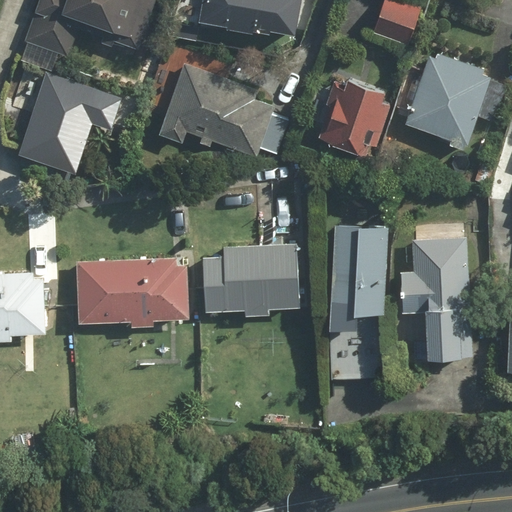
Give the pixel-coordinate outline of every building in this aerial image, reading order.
[(43,0),(31,36),(73,51),(84,22),(145,44),(161,0),(43,0)] [(303,25),(307,0),(211,0),(209,14),(280,26),(281,21),(303,25)] [(415,39),(426,2),(419,0),(388,0),(380,29),(415,39)] [(478,138),(498,72),(490,69),(492,63),(442,48),(441,52),(434,50),(413,118),(458,132),(456,139),(471,143),(473,137),(478,138)] [(264,84),(190,58),(166,129),(191,138),(195,126),(219,134),(265,150),(267,144),(283,150),(295,115),(279,110),(283,99),(262,92),(264,84)] [(52,66),(26,147),(83,166),(99,117),(118,123),(129,91),(52,66)] [(353,79),(340,75),(323,130),(375,146),(378,137),(385,139),(397,99),(390,97),(394,84),(355,73),(353,79)] [(399,217),(344,215),(341,304),(397,305),(399,217)] [(473,231),(417,234),(419,265),(407,266),(409,307),(434,306),(436,349),(474,347),(472,304),(477,304),(473,231)] [(210,256),(206,257),(209,304),(252,302),(253,309),(277,307),(276,301),(309,299),(306,236),(230,240),(231,250),(209,251),(210,256)] [(184,251),(83,255),(85,316),(137,314),(137,321),(162,320),(161,313),(196,312),(194,258),(184,258),(184,251)] [(41,266),(0,268),(0,334),(19,334),(18,329),(53,327),(51,273),(41,273),(41,266)] [(338,336),(338,374),(389,374),(388,336),(338,336)]
